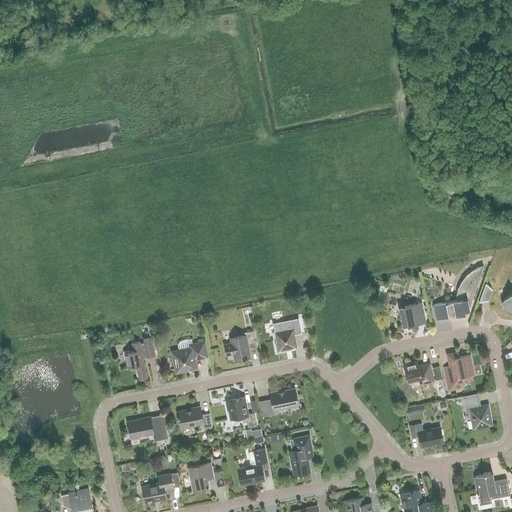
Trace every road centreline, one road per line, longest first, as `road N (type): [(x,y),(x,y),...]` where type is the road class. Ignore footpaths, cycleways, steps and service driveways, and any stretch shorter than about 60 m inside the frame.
road 1 (residential): [(337,387),(306,365),(110,408),(104,439),(121,511)]
road 2 (residential): [(511,422),(494,342),(475,331),(377,352),(337,387)]
road 3 (residential): [(189,511),(342,480),(383,443)]
